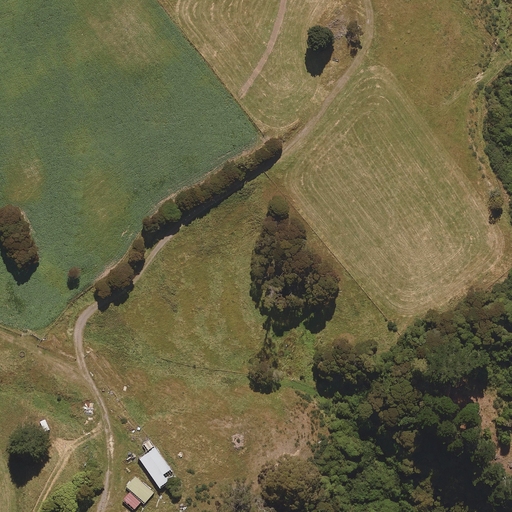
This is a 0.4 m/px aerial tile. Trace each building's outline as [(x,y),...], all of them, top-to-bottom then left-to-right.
[(51,428),(46,417),(39,420),(44,431),(51,428)] [(150,438),(143,443),(148,449),(155,444),(150,438)] [(176,475),(156,446),(141,457),(160,486),(176,475)] [(154,493),(136,476),(126,486),(145,503),(154,493)] [(141,502),(130,492),(124,499),(135,508),(141,502)]
